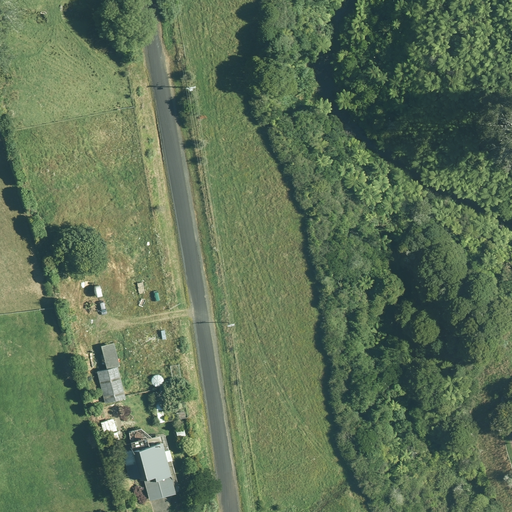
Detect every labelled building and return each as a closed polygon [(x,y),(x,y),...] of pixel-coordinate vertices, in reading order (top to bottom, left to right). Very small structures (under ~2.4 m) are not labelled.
[(127,399),(115,344),(103,347),(108,370),(99,372),(105,403),(127,399)] [(164,374),(153,375),(154,387),(165,386),(164,374)] [(121,444),(116,419),(107,420),(110,435),(107,435),(110,447),(121,444)] [(186,423),(174,425),(176,442),(188,440),(186,423)] [(177,494),(165,443),(123,452),(129,481),(145,477),(150,500),(177,494)]
